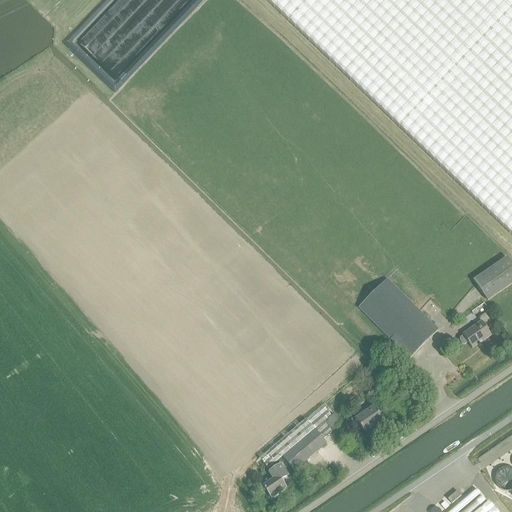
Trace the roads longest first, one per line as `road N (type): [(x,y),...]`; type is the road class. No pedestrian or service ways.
road 1 (unclassified): [(304,511),(511,368)]
road 2 (unclassified): [(511,418),(375,511)]
